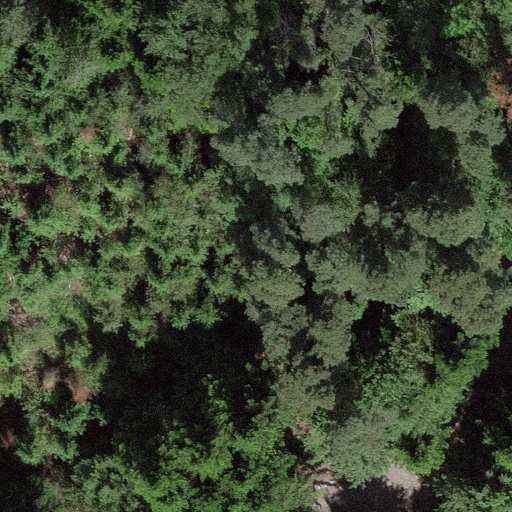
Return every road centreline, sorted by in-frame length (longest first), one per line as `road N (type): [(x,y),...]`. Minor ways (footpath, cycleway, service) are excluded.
road 1 (track): [(511,360),(382,472)]
road 2 (track): [(247,511),(382,472)]
